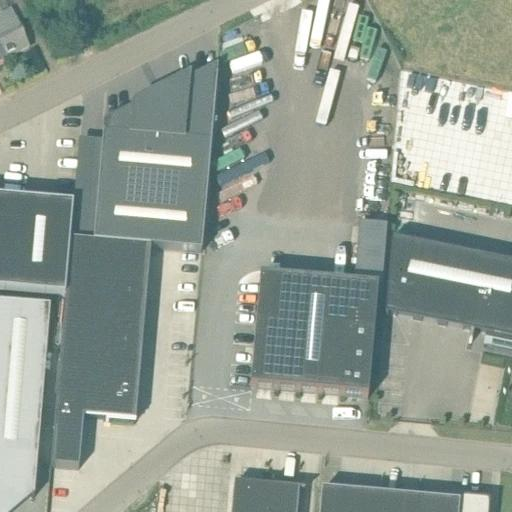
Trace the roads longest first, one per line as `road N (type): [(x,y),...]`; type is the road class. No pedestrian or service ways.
road 1 (unclassified): [(99,511),(183,439),(213,430),(511,461)]
road 2 (unclassified): [(0,117),(237,0)]
